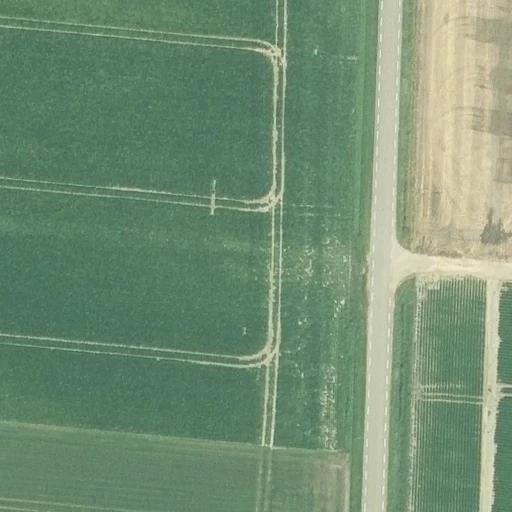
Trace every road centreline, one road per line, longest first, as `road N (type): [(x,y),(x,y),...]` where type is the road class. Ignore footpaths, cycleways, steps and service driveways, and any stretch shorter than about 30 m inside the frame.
road 1 (tertiary): [(373,511),(389,0)]
road 2 (track): [(382,264),(511,275)]
